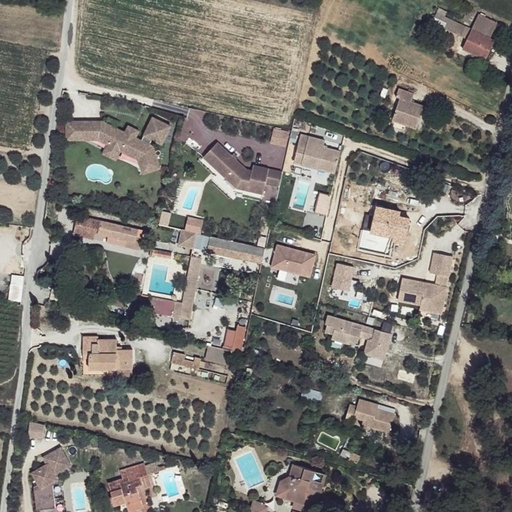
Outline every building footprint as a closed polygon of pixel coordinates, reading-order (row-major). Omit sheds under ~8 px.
[(478,16),(472,30),(489,38),(496,25),(478,16)] [(494,41),(472,30),(463,48),(486,59),(494,41)] [(406,120),(405,124),(416,128),(424,106),(412,101),(414,94),(398,88),(389,114),(393,116),(406,120)] [(392,120),(405,124),(406,120),(393,116),(392,120)] [(103,121),(82,121),(82,139),(99,139),(108,144),(110,140),(123,147),(121,150),(135,157),(138,166),(143,165),(144,173),(158,171),(153,146),(150,144),(152,139),(162,144),(171,126),(153,117),(142,140),(136,137),(137,135),(127,129),(126,132),(116,127),(119,122),(109,117),(106,123),(103,121)] [(82,121),(67,121),(67,139),(82,139),(82,121)] [(139,131),(129,125),(127,129),(137,135),(139,131)] [(285,146),(289,130),(272,126),(269,142),(285,146)] [(301,133),(299,144),(306,146),(309,135),(301,133)] [(306,146),(299,144),(295,161),(303,163),(305,157),(319,160),(318,166),(336,170),(341,150),(324,146),(325,138),(309,135),(306,146)] [(108,144),(104,153),(117,159),(123,147),(110,140),(108,144)] [(219,141),(206,156),(230,177),(234,172),(242,180),(238,186),(264,192),(267,182),(270,168),(255,164),(254,169),(247,168),(237,158),(235,161),(232,158),(235,156),(219,141)] [(303,163),(318,166),(319,160),(305,157),(303,163)] [(283,170),(270,168),(267,182),(280,185),(283,170)] [(234,172),(230,177),(238,186),(242,180),(234,172)] [(347,182),(344,196),(359,199),(362,185),(347,182)] [(320,190),(317,202),(329,205),(332,193),(320,190)] [(317,202),(315,211),(327,213),(329,205),(317,202)] [(403,212),(371,205),(369,215),(374,216),(371,231),(393,235),(392,240),(404,242),(409,219),(402,217),(403,212)] [(138,229),(79,215),(74,234),(94,239),(96,233),(127,241),(126,246),(138,249),(140,240),(142,230),(138,229)] [(192,246),(195,233),(181,229),(178,243),(192,246)] [(260,262),(263,248),(210,236),(206,250),(260,262)] [(278,243),(272,266),(310,276),(316,253),(278,243)] [(172,252),(153,249),(152,257),(154,257),(154,256),(172,258),(172,252)] [(452,255),(434,252),(431,273),(449,275),(452,255)] [(201,258),(191,256),(182,302),(182,305),(192,307),(201,258)] [(337,262),(332,287),(348,290),(353,266),(337,262)] [(449,276),(441,275),(439,285),(447,287),(449,276)] [(426,283),(403,279),(399,301),(422,305),(421,310),(443,313),(447,287),(439,285),(431,284),(430,289),(425,288),(426,283)] [(173,316),(176,301),(150,296),(148,306),(147,310),(173,316)] [(347,340),(352,341),(358,342),(360,336),(369,339),(364,353),(384,359),(391,333),(375,328),(327,315),(325,324),(327,324),(326,331),(334,334),(333,339),(347,342),(347,340)] [(246,326),(238,324),(233,347),(241,349),(246,326)] [(98,336),(83,336),(83,352),(90,353),(90,367),(133,367),(132,349),(117,349),(117,339),(98,339),(98,336)] [(358,342),(352,341),(347,340),(347,342),(351,344),(350,347),(356,348),(358,342)] [(185,354),(175,352),(173,362),(183,364),(185,354)] [(305,387),(320,392),(322,384),(307,380),(305,387)] [(323,393),(320,392),(305,387),(302,397),(320,402),(323,393)] [(377,409),(378,404),(359,399),(357,406),(350,404),(345,422),(352,423),(354,416),(363,419),(373,422),(372,426),(389,431),(394,413),(377,409)] [(395,409),(378,404),(377,409),(394,413),(395,409)] [(44,438),(45,422),(29,421),(28,437),(44,438)] [(54,473),(69,464),(59,448),(43,457),(47,465),(32,473),(41,488),(57,479),(54,473)] [(159,470),(158,467),(156,460),(126,469),(121,471),(123,478),(109,482),(113,495),(110,496),(112,505),(115,504),(125,501),(126,502),(126,497),(139,497),(139,501),(141,500),(136,486),(143,483),(141,476),(159,470)] [(293,462),(291,471),(281,477),(286,487),(283,489),(287,497),(296,499),(305,502),(310,485),(315,487),(322,489),(327,472),(293,462)] [(286,487),(281,477),(276,494),(287,497),(283,489),(286,487)] [(305,502),(296,499),(295,505),(309,509),(315,487),(310,485),(305,502)] [(127,505),(139,501),(139,497),(126,497),(126,502),(127,505)] [(128,509),(139,506),(139,501),(127,505),(128,509)]
